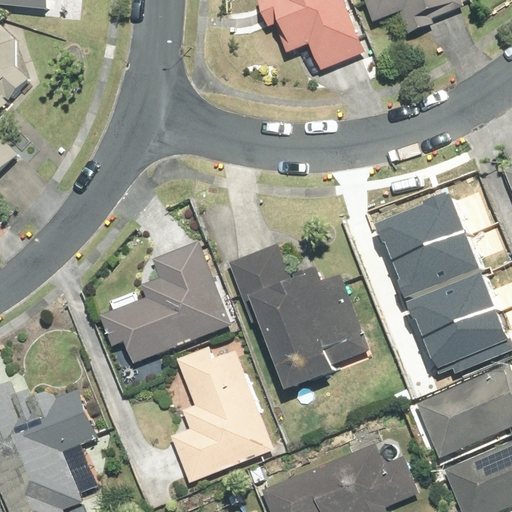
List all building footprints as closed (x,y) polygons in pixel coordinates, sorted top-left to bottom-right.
[(350,0),(281,0),(282,0),(266,6),(277,34),(284,31),(297,62),(319,53),(328,75),(373,58),(350,0)] [(369,0),(382,30),(408,20),(418,43),(443,33),(440,26),(471,14),(466,0),(369,0)] [(0,183),(41,139),(11,111),(40,79),(34,43),(24,26),(5,21),(0,21),(0,183)] [(450,195),(375,225),(382,243),(385,242),(393,260),(465,232),(450,195)] [(397,280),(404,297),(479,268),(465,232),(393,260),(400,278),(397,280)] [(126,337),(133,358),(234,321),(203,239),(155,256),(161,273),(142,280),(148,294),(103,310),(114,341),(126,337)] [(264,315),(292,386),(344,366),(341,357),(373,344),(344,269),(328,276),(322,260),(294,271),(281,239),(232,259),(256,318),(264,315)] [(496,313),(481,277),(466,283),(464,277),(403,302),(407,313),(413,311),(425,342),(496,313)] [(425,342),(440,379),(455,373),(457,378),(511,356),(511,343),(509,345),(496,313),(425,342)] [(236,340),(180,362),(199,409),(185,414),(192,431),(173,439),(193,489),(281,454),(236,340)] [(511,373),(507,363),(421,402),(446,456),(511,425),(511,373)] [(15,376),(0,382),(0,475),(14,511),(67,511),(66,506),(86,499),(66,447),(102,433),(82,384),(60,393),(47,386),(33,390),(31,383),(19,387),(15,376)] [(379,440),(264,485),(274,511),(382,511),(392,508),(389,503),(422,490),(407,452),(387,461),(379,440)] [(511,441),(448,469),(466,511),(491,511),(511,503),(511,441)]
